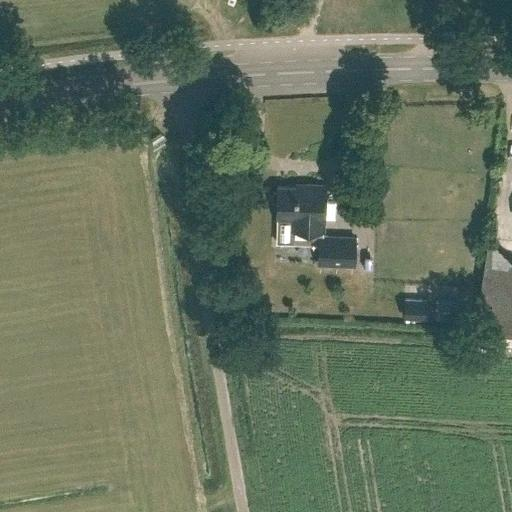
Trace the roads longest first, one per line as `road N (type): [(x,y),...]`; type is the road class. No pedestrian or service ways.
road 1 (unclassified): [(242,511),(180,79)]
road 2 (secondary): [(511,69),(180,79)]
road 3 (secondary): [(180,79),(0,100)]
